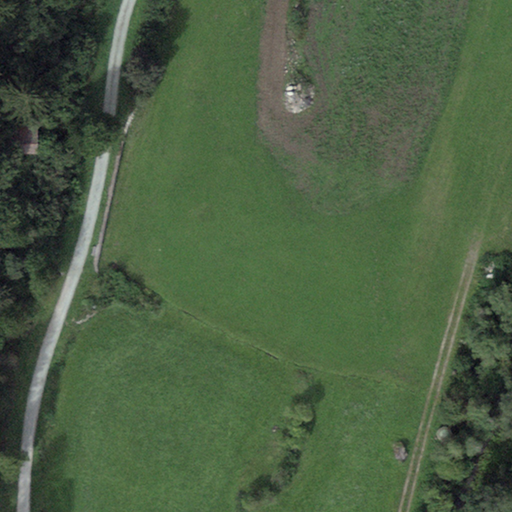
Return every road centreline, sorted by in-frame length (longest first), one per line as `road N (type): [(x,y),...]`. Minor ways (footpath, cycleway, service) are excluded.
road 1 (track): [(131,0),(105,68),(26,511)]
road 2 (track): [(403,511),(472,267)]
